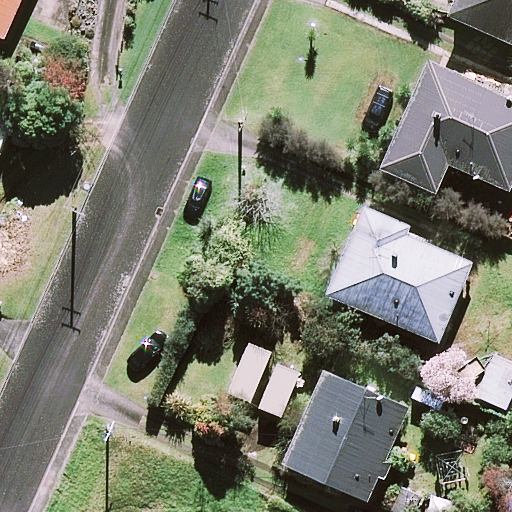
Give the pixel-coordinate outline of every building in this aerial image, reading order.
[(27,0),(0,0),(0,38),(9,42),(27,0)] [(511,0),(463,0),(453,23),(511,49),(511,0)] [(511,105),(433,72),(390,173),(442,195),(453,168),(511,193),(511,105)] [(416,231),(369,212),(333,300),(444,345),(476,266),(413,240),(416,231)] [(511,364),(496,360),(483,404),(511,412),(511,364)] [(414,407),(331,372),(289,468),(372,504),(414,407)]
